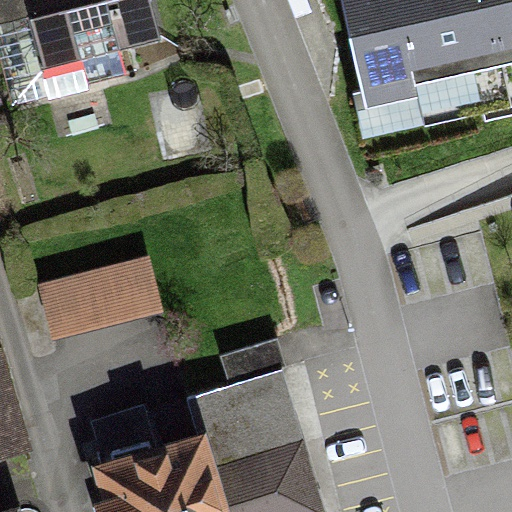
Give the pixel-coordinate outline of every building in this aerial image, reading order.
[(0,0),(0,29),(27,23),(37,67),(146,40),(135,0),(0,0)] [(511,78),(511,0),(345,0),(372,108),(511,78)] [(150,256),(37,285),(51,338),(164,310),(150,256)] [(210,467),(223,511),(322,511),(302,441),(280,368),(287,366),(279,340),(219,357),(228,387),(184,400),(196,440),(202,438),(210,467)] [(0,364),(0,459),(26,452),(0,364)] [(196,440),(91,470),(103,511),(223,511),(210,467),(202,438),(196,440)]
